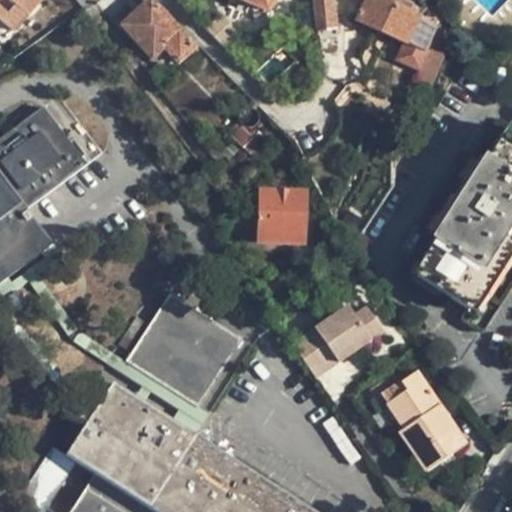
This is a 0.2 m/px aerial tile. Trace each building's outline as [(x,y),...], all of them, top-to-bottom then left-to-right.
[(0,0),(0,17),(14,31),(40,0),(0,0)] [(122,26),(150,58),(162,47),(169,54),(177,62),(192,48),(150,0),(148,0),(141,6),(136,2),(117,19),(121,23),(122,26)] [(243,0),(264,8),(267,0),(243,0)] [(310,0),(315,31),(333,30),(329,0),(310,0)] [(435,29),(418,19),(382,0),(363,0),(354,21),(404,45),(398,60),(418,70),(435,29)] [(427,95),(452,39),(435,29),(418,70),(411,87),(427,95)] [(157,65),(169,54),(162,47),(150,58),(157,65)] [(262,107),(253,99),(249,103),(258,112),(262,107)] [(0,138),(0,281),(52,243),(27,209),(75,174),(86,188),(112,168),(101,153),(86,163),(44,106),(0,138)] [(267,112),(262,107),(258,112),(262,116),(267,112)] [(241,146),(251,137),(243,127),(242,126),(231,137),(241,146)] [(489,163),(483,160),(433,238),(438,242),(417,276),(467,308),(474,297),(478,300),(511,245),(511,130),(510,130),(489,163)] [(256,132),(251,137),(241,146),(254,158),(269,145),(256,132)] [(226,161),(237,151),(230,144),(218,153),(226,161)] [(258,191),(258,211),(257,221),(257,233),(302,234),(303,193),(258,191)] [(233,222),(257,221),(258,211),(232,211),(233,222)] [(301,246),(302,234),(257,233),(257,244),(301,246)] [(242,339),(170,293),(126,361),(198,408),(242,339)] [(346,303),(301,334),(324,368),(383,328),(365,303),(352,312),(346,303)] [(145,321),(137,315),(120,341),(128,347),(145,321)] [(301,334),(291,342),(314,375),(324,368),(301,334)] [(374,398),(380,406),(385,403),(403,428),(398,432),(424,471),(464,443),(415,371),(374,398)] [(95,474),(70,511),(312,511),(194,436),(171,420),(112,382),(66,454),(95,474)] [(380,406),(398,432),(403,428),(385,403),(380,406)] [(47,454),(32,477),(45,486),(59,462),(47,454)] [(42,490),(30,495),(36,511),(42,511),(48,509),(42,490)]
